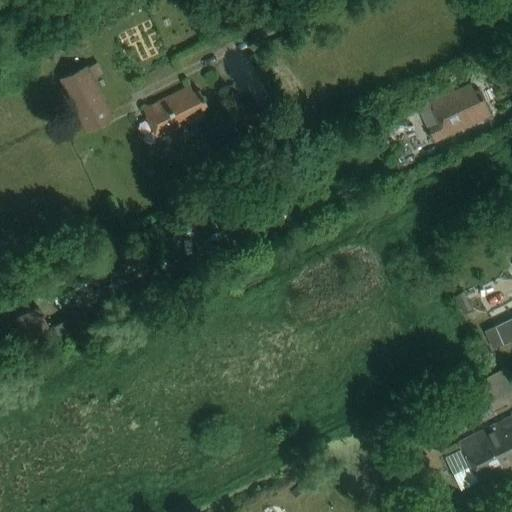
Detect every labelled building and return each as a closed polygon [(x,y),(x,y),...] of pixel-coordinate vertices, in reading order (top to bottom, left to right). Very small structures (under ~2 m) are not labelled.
[(86,133),(114,120),(94,79),(103,74),(98,64),(89,69),(88,67),(60,81),(86,133)] [(471,92),(467,84),(454,91),(453,89),(429,101),(439,122),(428,128),(434,141),(490,115),(478,89),(471,92)] [(202,111),(208,108),(201,93),(195,96),(191,88),(145,111),(159,141),(206,118),(202,111)] [(406,133),(405,118),(391,119),(392,134),(406,133)] [(40,304),(13,320),(27,343),(53,328),(40,304)] [(511,320),(484,333),(492,351),(511,342),(511,320)] [(495,416),(482,389),(453,403),(466,430),(495,416)] [(511,419),(511,417),(460,443),(457,444),(461,451),(445,459),(460,489),(476,481),(478,480),(511,463),(511,419)]
